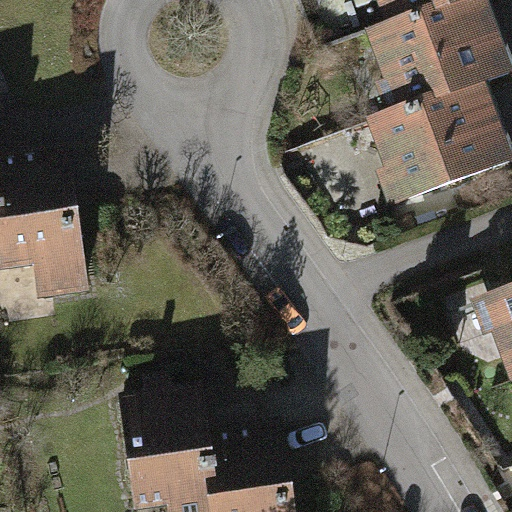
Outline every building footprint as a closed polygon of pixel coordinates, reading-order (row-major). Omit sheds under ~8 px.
[(511,0),(435,0),(444,32),(510,17),(511,16),(511,0)] [(511,25),(510,17),(444,32),(423,38),(446,123),(511,104),(511,25)] [(511,104),(446,123),(419,130),(439,203),(511,184),(511,104)] [(0,246),(13,182),(12,151),(0,150),(0,246)] [(13,182),(0,246),(0,275),(0,286),(91,284),(89,181),(13,182)] [(236,511),(248,452),(248,420),(185,421),(187,511),(236,511)] [(10,511),(11,443),(0,442),(0,511),(10,511)] [(248,452),(236,511),(325,511),(324,450),(248,452)]
